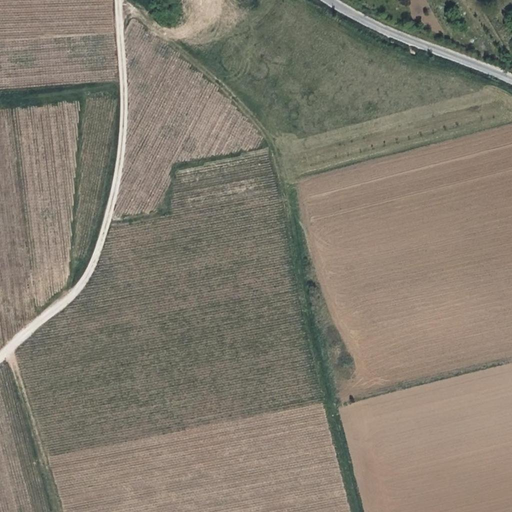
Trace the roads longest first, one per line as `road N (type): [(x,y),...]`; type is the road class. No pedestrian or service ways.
road 1 (track): [(356,511),(265,129),(119,0)]
road 2 (track): [(0,356),(80,287),(98,250),(123,126),(119,0)]
road 3 (unclassified): [(327,0),(511,81)]
